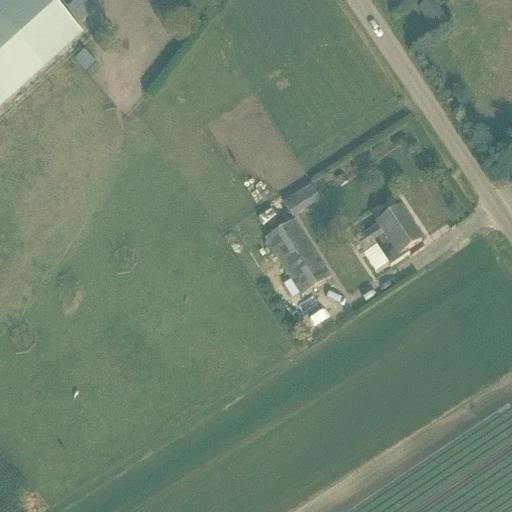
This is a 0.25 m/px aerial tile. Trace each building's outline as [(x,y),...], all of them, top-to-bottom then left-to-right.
[(51,0),(4,0),(0,4),(0,110),(49,67),(83,36),(51,0)] [(72,0),(64,9),(79,24),(94,9),(85,0),(72,0)] [(421,12),(434,32),(446,24),(433,4),(421,12)] [(85,72),(95,63),(84,51),(74,59),(85,72)] [(312,188),(285,204),(293,218),(320,202),(312,188)] [(376,246),(391,268),(411,255),(408,251),(421,242),(400,211),(383,222),(355,241),(364,254),(376,246)] [(295,222),(266,241),(301,298),(331,280),(295,222)]
